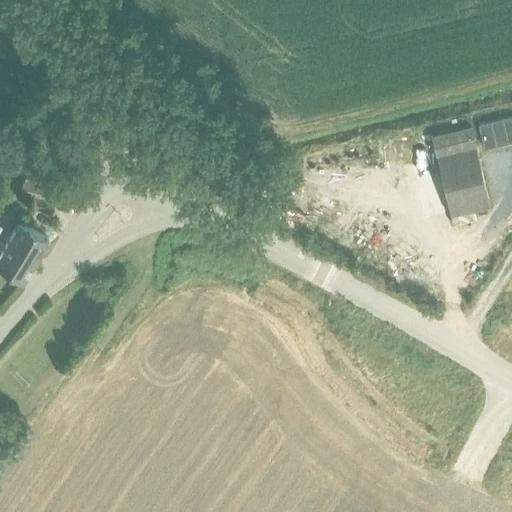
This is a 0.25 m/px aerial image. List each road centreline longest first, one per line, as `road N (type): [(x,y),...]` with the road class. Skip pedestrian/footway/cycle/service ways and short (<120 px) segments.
road 1 (tertiary): [(511,376),(155,177)]
road 2 (unclassified): [(155,177),(12,0)]
road 3 (tertiary): [(0,330),(155,177)]
